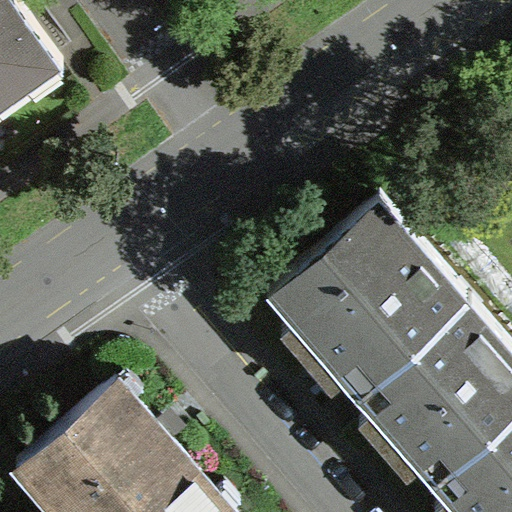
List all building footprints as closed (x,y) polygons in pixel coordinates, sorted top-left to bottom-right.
[(0,0),(0,97),(62,54),(23,0),(0,0)] [(307,330),(356,387),(460,296),(444,278),(453,270),(380,185),(267,283),(307,330)] [(477,315),(460,296),(356,387),(390,425),(432,474),(511,404),(511,337),(486,307),(477,315)] [(67,511),(216,511),(230,501),(155,414),(115,368),(17,454),(67,511)] [(511,511),(511,404),(432,474),(456,501),(465,511),(511,511)] [(240,511),(230,501),(216,511),(240,511)]
